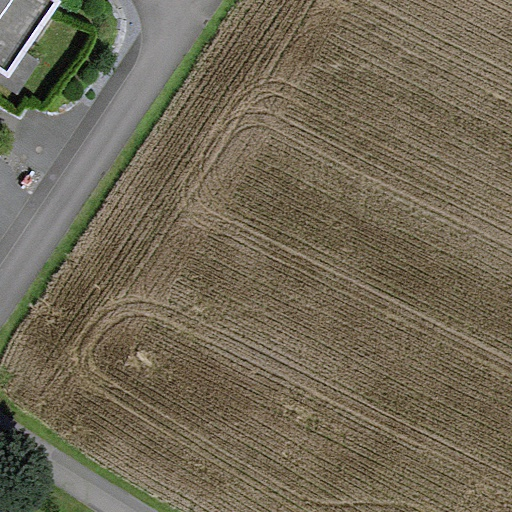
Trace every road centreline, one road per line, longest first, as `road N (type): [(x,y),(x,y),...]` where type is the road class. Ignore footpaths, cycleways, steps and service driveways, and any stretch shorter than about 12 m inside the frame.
road 1 (residential): [(0,298),(196,3),(190,0)]
road 2 (residential): [(129,511),(0,427)]
